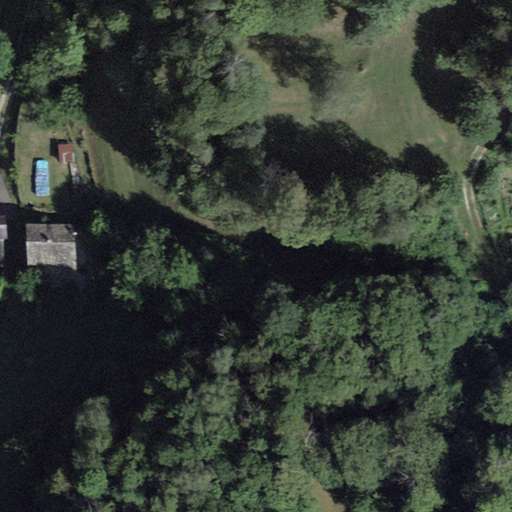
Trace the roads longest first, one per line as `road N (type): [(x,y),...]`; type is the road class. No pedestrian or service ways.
road 1 (track): [(46,511),(71,425),(162,354),(205,335),(434,300),(511,310)]
road 2 (track): [(481,302),(485,275),(472,183),(511,54)]
road 3 (track): [(34,0),(0,119)]
road 4 (track): [(0,303),(13,243),(0,185)]
